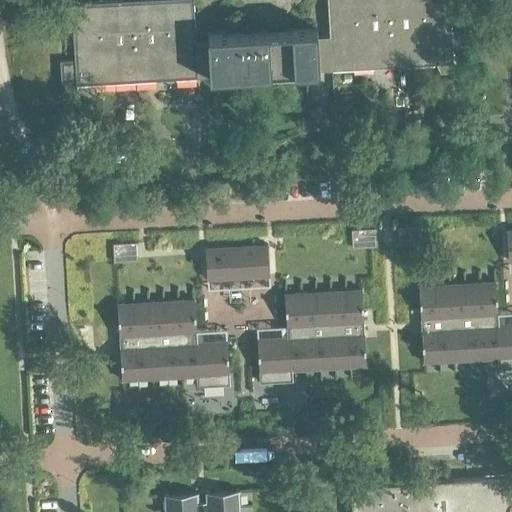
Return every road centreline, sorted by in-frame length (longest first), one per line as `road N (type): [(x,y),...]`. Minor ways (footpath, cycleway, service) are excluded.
road 1 (unclassified): [(53,217),(511,198)]
road 2 (unclassified): [(66,458),(511,436)]
road 3 (unclassified): [(66,458),(53,217)]
road 4 (unclassified): [(0,45),(13,120),(53,217)]
